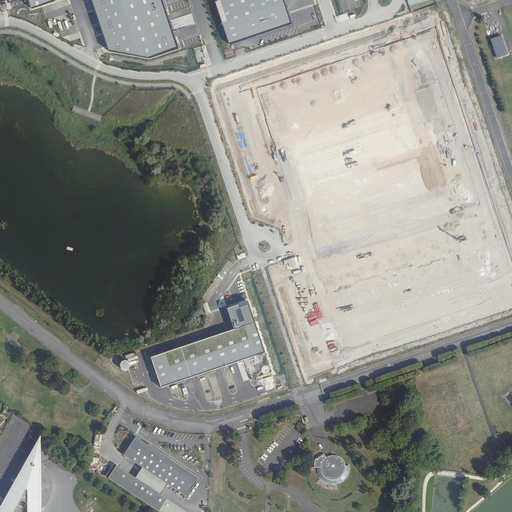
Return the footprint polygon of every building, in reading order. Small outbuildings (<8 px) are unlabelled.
[(30,0),(33,9),(55,0),(30,0)] [(165,0),(93,0),(107,45),(147,52),(180,44),(165,0)] [(283,0),(218,0),(215,1),(229,44),(291,24),(283,0)] [(58,22),(60,30),(72,26),(68,13),(59,16),(58,13),(47,17),(50,25),(58,22)] [(502,36),(491,40),(497,59),(508,55),(502,36)] [(234,329),(151,357),(161,387),(265,352),(248,301),(227,308),(234,329)] [(129,361),(127,361),(126,360),(124,360),(123,361),(121,362),(120,363),(120,365),(120,367),(121,368),(122,369),(124,370),(126,370),(127,370),(129,369),(130,368),(130,366),(130,364),(130,363),(129,361)] [(41,511),(41,435),(4,498),(0,506),(0,511),(41,511)] [(116,466),(108,478),(160,511),(187,511),(161,494),(167,484),(186,496),(198,478),(136,437),(124,456),(142,468),(136,478),(116,466)] [(323,460),(320,465),(324,466),(324,470),(325,473),(327,476),(331,477),(335,478),(338,476),(342,473),(343,468),(342,464),(345,462),(340,458),(336,455),(331,455),(325,457),(323,460)] [(197,481),(191,490),(194,491),(200,483),(197,481)]
